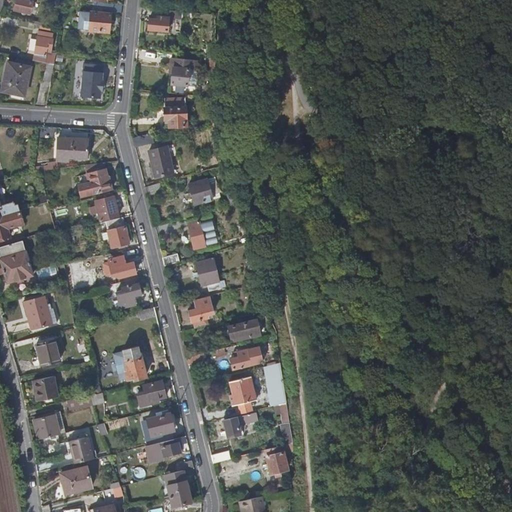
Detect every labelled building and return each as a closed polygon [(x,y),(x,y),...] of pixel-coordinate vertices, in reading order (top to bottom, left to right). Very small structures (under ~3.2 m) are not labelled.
[(31,13),(33,0),(17,0),(15,10),(31,13)] [(121,12),(122,4),(107,3),(106,11),(121,12)] [(109,32),(111,14),(91,12),(90,30),(109,32)] [(4,15),(2,22),(15,25),(17,19),(4,15)] [(169,17),(158,16),(158,18),(150,18),(149,29),(169,31),(169,23),(169,20),(173,20),(173,17),(169,17)] [(49,64),(50,64),(54,65),(56,54),(51,53),(53,41),(54,37),(52,37),(53,34),(43,32),(42,36),(37,36),(35,55),(45,57),(44,61),(49,62),(49,64)] [(217,70),(217,55),(206,54),(206,57),(211,57),(211,70),(217,70)] [(197,69),(198,60),(171,57),(170,73),(173,74),(172,81),(198,83),(199,70),(197,69)] [(25,96),(31,67),(8,63),(2,92),(25,96)] [(104,65),(84,63),(81,97),(101,99),(101,92),(103,92),(104,81),(103,81),(104,65)] [(170,126),(187,126),(186,97),(166,97),(166,107),(165,107),(165,118),(170,118),(170,126)] [(154,142),(152,133),(133,137),(135,146),(154,142)] [(88,159),(89,139),(58,137),(57,158),(88,159)] [(170,157),(178,155),(175,144),(167,145),(170,157)] [(174,172),(170,157),(167,145),(149,149),(153,166),(155,176),(174,172)] [(109,180),(104,163),(87,166),(90,182),(82,184),(84,194),(93,192),(94,194),(111,189),(109,180)] [(211,193),(208,181),(207,179),(189,183),(194,203),(212,199),(211,193)] [(147,194),(162,190),(160,182),(145,187),(147,194)] [(231,204),(237,202),(233,192),(227,194),(231,204)] [(118,216),(113,197),(96,200),(100,220),(118,216)] [(4,215),(21,209),(18,199),(0,204),(0,217),(2,217),(4,215)] [(0,239),(9,237),(6,229),(26,224),(22,209),(4,215),(2,217),(0,217),(0,239)] [(129,242),(123,217),(105,221),(111,246),(118,245),(119,247),(127,245),(126,243),(129,242)] [(203,236),(206,236),(202,220),(188,223),(194,248),(205,245),(203,236)] [(249,241),(243,223),(237,225),(243,243),(249,241)] [(31,275),(22,242),(0,247),(0,261),(6,282),(31,275)] [(179,261),(178,253),(163,257),(165,265),(179,261)] [(125,263),(123,255),(108,258),(108,261),(103,263),(105,274),(111,273),(111,275),(118,273),(119,277),(135,272),(132,261),(125,263)] [(216,258),(213,259),(212,258),(195,261),(201,284),(203,284),(205,291),(219,288),(214,266),(217,265),(216,258)] [(54,265),(36,269),(38,279),(57,274),(54,265)] [(250,285),(258,282),(254,267),(245,269),(250,285)] [(132,296),(139,294),(136,278),(125,281),(127,285),(121,286),(121,290),(116,291),(118,300),(114,301),(116,308),(134,304),(132,296)] [(207,313),(213,312),(209,295),(195,299),(197,307),(188,310),(191,321),(193,321),(195,327),(208,324),(206,317),(208,316),(207,313)] [(45,305),(43,296),(22,301),(29,330),(55,323),(50,304),(45,305)] [(156,316),(154,307),(139,310),(141,319),(156,316)] [(270,318),(267,309),(251,313),(252,315),(265,312),(267,319),(270,318)] [(233,339),(249,336),(246,321),(227,326),(230,338),(233,337),(233,339)] [(41,365),(59,361),(54,341),(36,345),(41,365)] [(144,375),(137,345),(122,349),(125,362),(126,361),(128,369),(125,370),(127,378),(133,376),(134,378),(144,375)] [(259,346),(248,348),(251,364),(262,361),(259,346)] [(251,364),(248,348),(236,351),(238,356),(230,358),(232,368),(251,364)] [(189,364),(204,360),(202,353),(187,356),(189,364)] [(270,405),(287,402),(281,362),(264,366),(266,378),(265,378),(268,391),(267,392),(270,405)] [(58,396),(53,376),(33,380),(38,400),(58,396)] [(257,399),(251,376),(229,381),(232,393),(229,394),(232,406),(237,404),(250,401),(257,399)] [(157,398),(165,396),(161,379),(143,384),(147,401),(150,400),(151,403),(158,401),(157,398)] [(98,400),(106,398),(104,391),(96,393),(98,400)] [(92,404),(90,395),(89,394),(83,396),(85,405),(92,404)] [(85,405),(83,396),(67,400),(69,409),(85,405)] [(240,413),(253,410),(250,401),(237,404),(240,413)] [(66,432),(61,410),(53,412),(54,416),(33,421),(37,439),(66,432)] [(147,418),(152,435),(173,430),(173,429),(170,413),(169,410),(156,413),(157,416),(147,418)] [(241,423),(257,419),(255,411),(223,419),(227,436),(240,433),(240,429),(242,429),(242,427),(241,423)] [(33,421),(54,416),(53,412),(32,417),(33,421)] [(97,424),(100,435),(107,433),(104,422),(97,424)] [(292,435),(290,422),(281,424),(283,437),(292,435)] [(174,438),(175,438),(173,430),(152,435),(154,443),(160,441),(174,438)] [(283,437),(285,444),(293,442),(292,435),(283,437)] [(94,458),(88,436),(70,440),(75,463),(94,458)] [(178,442),(175,443),(174,438),(160,441),(164,456),(181,451),(178,442)] [(293,442),(285,444),(281,445),(283,453),(292,451),(293,442)] [(271,473),(287,469),(283,453),(281,445),(265,449),(271,473)] [(230,458),(228,450),(211,454),(213,462),(230,458)] [(193,465),(191,458),(177,462),(178,468),(193,465)] [(65,492),(91,486),(86,466),(61,472),(64,482),(63,483),(65,492)] [(183,469),(169,472),(172,483),(186,480),(183,469)] [(166,485),(169,496),(189,491),(186,480),(172,483),(166,485)] [(122,495),(122,491),(120,486),(110,489),(112,498),(122,495)] [(169,496),(171,506),(175,505),(181,504),(191,502),(189,491),(169,496)] [(257,511),(254,498),(233,502),(235,511),(236,511),(238,511),(257,511)]
